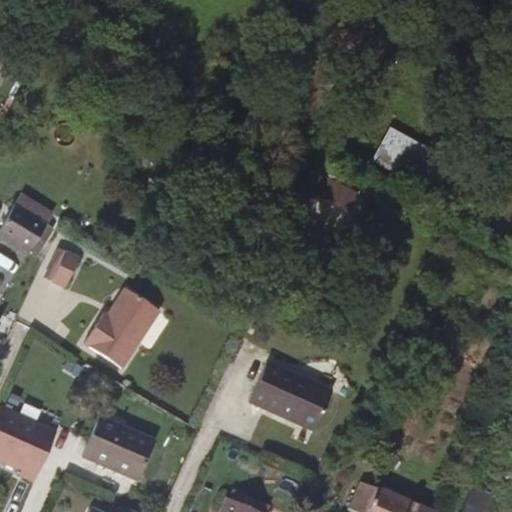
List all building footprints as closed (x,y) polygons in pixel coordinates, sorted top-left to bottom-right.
[(359,6),(347,0),(343,0),(339,10),(354,18),(359,6)] [(335,20),(328,34),(342,42),(349,27),(335,20)] [(367,36),(359,52),(369,58),(378,41),(367,36)] [(315,69),(333,79),(343,51),(324,44),(315,69)] [(432,95),(452,106),(469,73),(450,62),(432,95)] [(330,87),(333,79),(315,69),(311,80),(330,87)] [(296,106),(288,122),(306,130),(313,115),(296,106)] [(388,130),(368,163),(397,180),(416,147),(388,130)] [(45,225),(14,206),(0,229),(0,240),(26,257),(45,225)] [(67,255),(53,283),(67,289),(80,261),(67,255)] [(79,350),(118,373),(154,315),(120,294),(103,320),(99,318),(79,350)] [(267,362),(248,403),(313,432),(332,390),(267,362)] [(87,374),(82,382),(99,393),(104,387),(87,374)] [(98,417),(81,458),(136,481),(153,440),(98,417)] [(14,485),(30,492),(52,441),(0,418),(0,472),(16,480),(14,485)] [(318,497),(324,485),(312,479),(303,498),(315,503),(318,497)] [(375,491),(360,483),(348,510),(352,511),(430,511),(377,488),(375,491)] [(481,511),(487,497),(469,489),(459,511),(481,511)] [(253,511),(225,498),(218,511),(253,511)]
